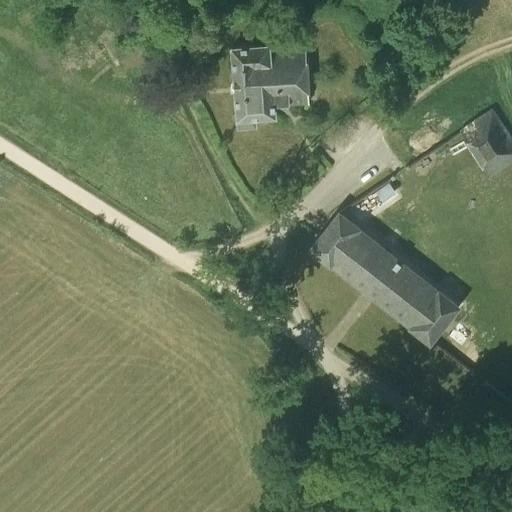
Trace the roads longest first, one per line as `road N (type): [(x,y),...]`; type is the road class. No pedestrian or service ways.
road 1 (track): [(511,466),(330,359),(0,137)]
road 2 (unclassified): [(347,491),(330,359),(250,213)]
